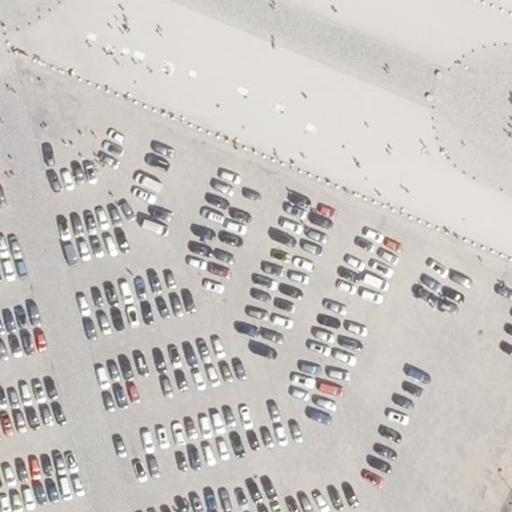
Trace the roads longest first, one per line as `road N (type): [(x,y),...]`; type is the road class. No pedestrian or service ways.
road 1 (unknown): [(511,124),(365,67)]
road 2 (unknown): [(26,201),(63,204),(106,191),(142,135)]
